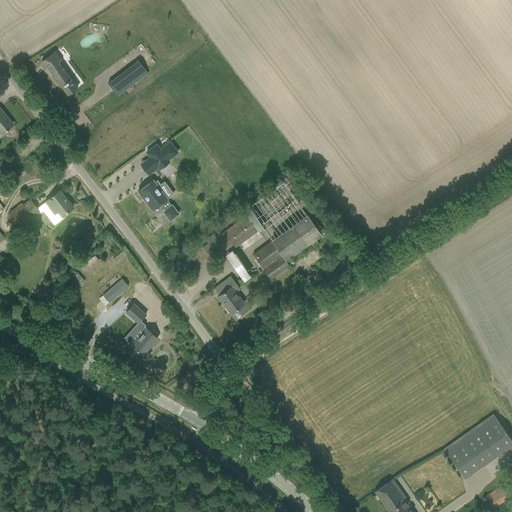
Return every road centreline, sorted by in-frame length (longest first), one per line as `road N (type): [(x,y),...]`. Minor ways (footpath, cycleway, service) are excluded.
road 1 (unclassified): [(201,417),(217,377),(215,348),(0,63)]
road 2 (track): [(217,377),(511,170)]
road 3 (tertiary): [(201,417),(0,319)]
road 4 (tertiary): [(313,511),(201,417)]
